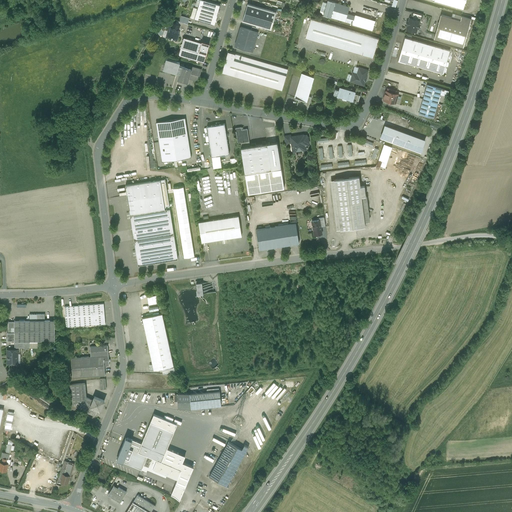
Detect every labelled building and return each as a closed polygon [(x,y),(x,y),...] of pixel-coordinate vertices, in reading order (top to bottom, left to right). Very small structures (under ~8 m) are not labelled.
[(220,5),(203,0),(199,0),(197,9),(194,19),(214,24),(220,5)] [(327,0),(327,3),(323,2),(320,11),(324,12),(323,15),(330,17),(335,2),(334,2),(328,0),(327,0)] [(465,0),(434,0),(463,8),(465,0)] [(349,7),(335,2),(330,17),(335,18),(335,19),(335,18),(340,20),(345,21),(352,23),(352,24),(353,23),(352,23),(354,16),(355,16),(354,15),(354,16),(347,13),(349,7),(349,6),(349,7)] [(247,3),(242,21),(271,29),(276,12),(247,3)] [(460,20),(441,14),(440,14),(439,19),(438,23),(443,25),(439,40),(463,47),(471,19),(461,16),(460,20)] [(375,21),(355,15),(355,16),(354,16),(352,23),(353,23),(352,24),(372,30),(375,21)] [(181,16),(179,21),(188,24),(189,18),(181,16)] [(419,18),(412,16),(411,18),(410,17),(408,22),(407,21),(406,25),(407,25),(406,29),(416,32),(417,28),(418,28),(420,25),(418,24),(419,20),(418,20),(419,18)] [(378,39),(311,19),(305,38),(372,58),(378,39)] [(180,25),(179,28),(186,30),(188,24),(179,21),(178,24),(180,25)] [(178,24),(172,22),(171,26),(169,26),(168,31),(169,31),(168,36),(172,37),(171,38),(177,40),(179,34),(177,33),(179,28),(180,25),(178,24)] [(438,23),(438,24),(436,28),(436,29),(435,33),(435,34),(434,38),(433,38),(434,39),(434,38),(438,40),(439,40),(443,25),(438,23)] [(258,32),(240,27),(235,46),(252,51),(258,32)] [(201,43),(184,37),(183,38),(183,39),(182,43),(181,43),(182,43),(178,55),(203,63),(208,47),(201,45),(201,43)] [(450,50),(404,37),(398,60),(443,73),(450,50)] [(288,69),(228,51),(222,72),(282,90),(288,69)] [(179,62),(166,58),(163,69),(176,73),(180,74),(182,66),(179,65),(179,62)] [(191,69),(182,66),(180,74),(178,80),(187,82),(188,78),(191,69)] [(195,70),(191,69),(188,78),(198,81),(201,70),(195,68),(195,70)] [(368,70),(359,68),(357,75),(355,76),(352,75),(350,81),(363,85),(368,70)] [(313,77),(302,73),(295,98),(295,97),(295,98),(298,99),(306,101),(307,96),(313,77)] [(441,88),(427,84),(423,99),(437,103),(440,95),(441,90),(441,88)] [(344,89),(339,88),(339,90),(335,89),(332,97),(338,98),(339,95),(351,98),(353,99),(354,94),(355,92),(348,91),(348,89),(349,89),(344,88),(344,89)] [(395,94),(387,91),(386,92),(384,99),(384,100),(390,102),(391,102),(393,103),(395,103),(397,94),(395,94)] [(360,96),(354,94),(353,99),(351,98),(350,101),(357,104),(360,96)] [(306,101),(298,99),(296,106),(300,107),(299,109),(303,110),(303,109),(307,110),(311,97),(307,96),(306,101)] [(437,103),(423,99),(419,113),(433,117),(437,103)] [(185,118),(155,122),(161,162),(191,157),(185,118)] [(224,124),(207,127),(211,157),(229,154),(224,124)] [(425,140),(385,125),(380,137),(420,152),(425,140)] [(247,129),(241,130),(241,127),(235,128),(237,143),(241,142),(241,147),(250,146),(247,129)] [(303,135),(291,137),(290,135),(291,143),(292,147),(295,146),(296,151),(305,149),(305,145),(308,145),(307,143),(308,143),(307,137),(306,137),(306,135),(303,135)] [(277,142),(267,143),(271,170),(281,168),(277,142)] [(241,147),(241,148),(245,174),(271,170),(267,143),(250,146),(241,147)] [(392,147),(384,144),(378,160),(382,161),(387,163),(392,147)] [(271,170),(245,174),(248,194),(284,188),(281,168),(271,170)] [(359,177),(334,180),(340,229),(365,226),(364,222),(369,221),(366,196),(365,196),(364,186),(360,186),(359,177)] [(165,179),(125,186),(138,265),(178,259),(165,179)] [(238,216),(198,222),(202,242),(241,236),(238,216)] [(319,220),(312,221),(314,235),(322,234),(320,227),(319,220)] [(296,223),(256,230),(259,249),(299,243),(296,223)] [(156,295),(147,296),(148,304),(157,303),(156,295)] [(104,303),(64,307),(66,327),(105,324),(104,303)] [(173,366),(162,313),(142,318),(154,370),(161,369),(173,366)] [(45,314),(29,314),(29,321),(14,321),(14,322),(8,322),(8,333),(7,333),(7,338),(7,341),(8,341),(14,341),(27,341),(55,341),(55,320),(45,320),(45,314)] [(107,345),(90,347),(91,357),(71,358),(72,379),(105,376),(104,366),(109,366),(107,345)] [(17,350),(7,350),(7,363),(11,363),(11,369),(17,368),(17,367),(17,363),(17,350)] [(173,366),(161,369),(163,374),(175,374),(173,366)] [(85,384),(71,385),(71,392),(72,405),(88,411),(93,400),(86,397),(85,384)] [(258,388),(256,386),(247,396),(249,397),(252,394),(254,396),(262,387),(260,385),(258,388)] [(220,391),(190,394),(191,408),(221,405),(220,391)] [(104,401),(94,397),(93,400),(88,411),(88,412),(94,415),(97,409),(98,410),(99,410),(100,408),(101,409),(104,401)] [(4,429),(10,430),(13,411),(7,410),(4,429)] [(166,415),(165,418),(179,424),(180,421),(166,415)] [(141,443),(138,452),(132,466),(142,470),(144,465),(147,456),(161,461),(174,431),(150,422),(141,443)] [(13,450),(14,445),(12,445),(12,440),(8,439),(5,452),(10,453),(10,449),(13,450)] [(132,439),(123,462),(132,466),(138,452),(141,443),(132,439)] [(241,448),(228,441),(214,467),(231,477),(246,451),(241,448)] [(161,461),(147,456),(144,465),(177,479),(181,470),(161,461)] [(7,459),(3,458),(2,462),(0,462),(0,463),(0,469),(6,471),(8,464),(6,463),(7,459)] [(73,464),(65,461),(60,474),(63,474),(69,475),(71,468),(72,468),(73,464)] [(69,475),(63,474),(61,482),(67,483),(70,476),(69,475)] [(118,488),(114,485),(108,495),(112,497),(118,488)] [(126,491),(118,487),(118,488),(112,497),(120,502),(126,491)] [(150,511),(155,505),(137,495),(133,503),(148,511),(150,511)] [(148,511),(133,503),(126,511),(148,511)]
